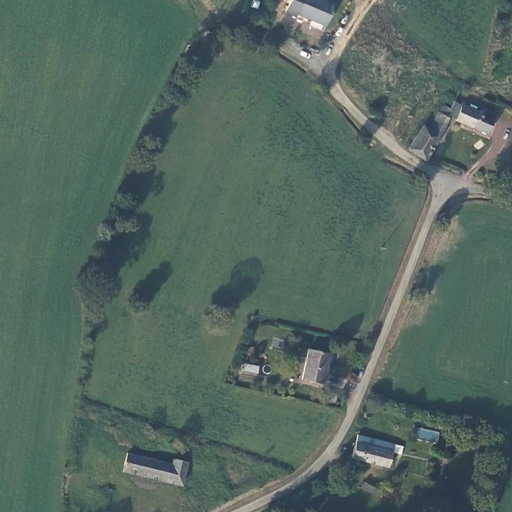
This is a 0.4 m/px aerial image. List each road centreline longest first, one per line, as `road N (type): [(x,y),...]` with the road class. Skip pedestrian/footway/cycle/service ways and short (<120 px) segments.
road 1 (unclassified): [(241,511),(292,486),(334,445),(448,188)]
road 2 (unclassified): [(448,188),(273,40)]
